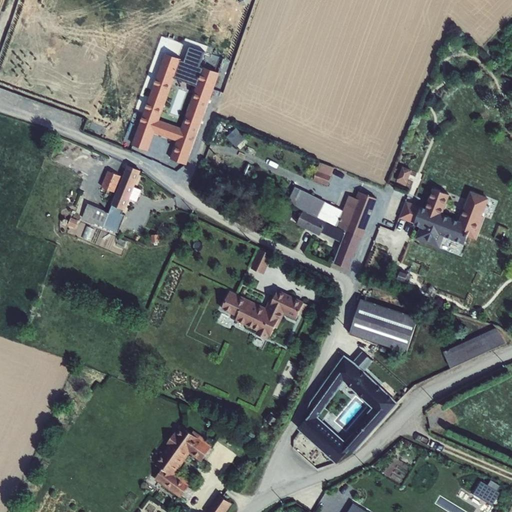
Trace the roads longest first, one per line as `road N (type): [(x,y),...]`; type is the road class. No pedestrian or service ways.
road 1 (residential): [(37,121),(128,159),(200,209),(343,284),(341,316),(260,502)]
road 2 (residential): [(511,354),(423,397),(346,465),(260,502)]
road 3 (track): [(343,284),(497,326),(511,341)]
road 4 (track): [(511,473),(396,422)]
